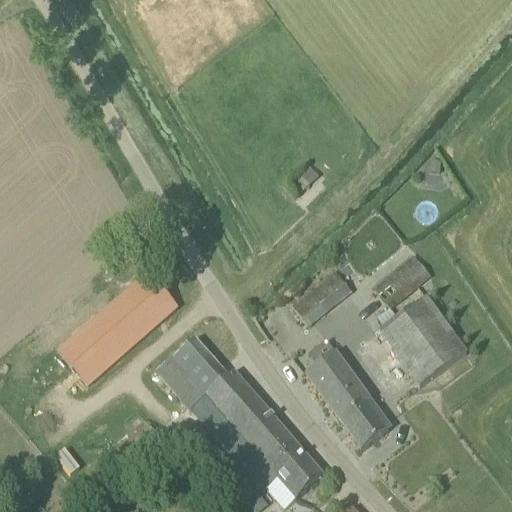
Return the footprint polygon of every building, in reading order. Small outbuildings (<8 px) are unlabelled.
[(430,279),(428,277),(416,263),(414,260),(404,267),(375,291),(391,311),(426,283),(430,279)] [(359,288),(355,282),(347,288),(337,275),(293,310),(309,330),(352,295),(351,294),(359,288)] [(57,355),(88,390),(177,312),(147,277),(57,355)] [(420,392),(467,358),(426,302),(379,336),(420,392)] [(259,461),(244,474),(263,495),(278,482),(297,503),(323,480),(234,377),(228,382),(195,344),(157,376),(191,414),(206,401),(259,461)] [(392,433),(370,404),(335,357),(305,379),(361,456),(392,433)] [(71,489),(91,511),(164,447),(145,425),(71,489)]
